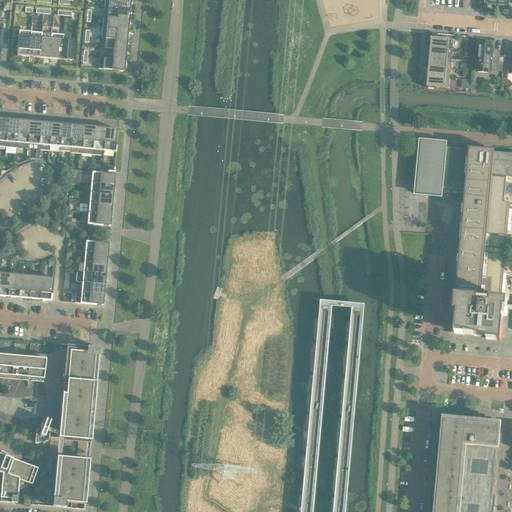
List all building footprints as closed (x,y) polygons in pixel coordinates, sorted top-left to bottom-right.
[(104,0),(104,7),(104,8),(129,10),(130,5),(130,3),(130,0),(104,0)] [(104,8),(103,18),(128,20),(129,15),(129,13),(129,10),(104,8)] [(103,18),(102,28),(127,30),(128,25),(128,23),(128,20),(103,18)] [(102,28),(101,38),(126,40),(127,35),(127,33),(127,30),(102,28)] [(19,31),(16,56),(28,57),(30,32),(19,31)] [(30,32),(28,57),(38,58),(41,33),(30,32)] [(41,33),(38,58),(49,59),(51,34),(41,33)] [(51,34),(49,59),(60,60),(62,35),(51,34)] [(62,35),(60,60),(71,61),(73,41),(63,40),(63,35),(62,35)] [(431,38),(430,48),(452,50),(453,40),(440,39),(440,36),(434,36),(434,38),(431,38)] [(100,47),(100,48),(125,50),(126,45),(126,43),(126,40),(101,38),(101,39),(105,39),(104,48),(100,47)] [(498,72),(499,56),(499,54),(492,53),(493,47),(490,47),(490,46),(481,45),(481,46),(478,46),(475,71),(477,71),(477,72),(489,73),(489,72),(498,73),(498,72)] [(100,48),(99,58),(125,61),(125,55),(125,53),(125,50),(100,48)] [(430,48),(429,58),(452,60),(452,50),(430,48)] [(99,58),(98,69),(102,70),(124,71),(124,66),(124,64),(125,61),(99,58)] [(429,58),(429,67),(451,69),(452,60),(429,58)] [(429,67),(428,77),(450,79),(451,69),(429,67)] [(428,77),(427,87),(449,89),(450,79),(428,77)] [(8,119),(5,147),(16,148),(19,120),(8,119)] [(19,120),(16,148),(27,149),(27,144),(29,121),(19,120)] [(29,121),(27,144),(38,145),(40,122),(29,121)] [(38,145),(38,150),(48,151),(49,146),(51,123),(40,122),(38,145)] [(51,123),(49,146),(60,147),(62,124),(51,123)] [(60,147),(59,151),(70,152),(73,125),(62,124),(60,147)] [(70,152),(70,153),(81,154),(83,126),(73,125),(70,152)] [(83,126),(81,154),(92,155),(94,127),(83,126)] [(94,127),(92,155),(103,156),(103,151),(105,128),(94,127)] [(105,128),(103,151),(116,152),(117,143),(115,143),(116,129),(105,128)] [(499,300),(505,236),(508,203),(504,202),(506,177),(511,177),(511,153),(481,151),(481,145),(420,140),(415,194),(435,196),(456,198),(467,200),(463,226),(462,226),(460,239),(462,239),(461,247),(460,247),(460,251),(461,251),(460,258),(459,258),(457,274),(459,274),(458,278),(457,279),(457,280),(456,281),(457,282),(457,283),(458,283),(457,290),(456,290),(455,297),(456,297),(454,334),(471,334),(471,333),(493,335),(492,341),(501,343),(503,309),(506,310),(507,300),(499,300)] [(113,185),(114,175),(91,172),(90,183),(113,185)] [(112,195),(113,185),(90,183),(90,193),(112,195)] [(111,206),(112,195),(90,193),(89,203),(111,206)] [(110,216),(111,206),(89,203),(88,214),(110,216)] [(110,226),(110,216),(88,214),(87,224),(110,226)] [(85,241),(84,252),(107,254),(108,243),(85,241)] [(84,252),(83,262),(106,264),(107,254),(84,252)] [(83,262),(82,273),(105,275),(106,264),(83,262)] [(77,272),(76,282),(81,283),(104,285),(105,275),(82,273),(77,272)] [(0,296),(7,297),(9,274),(0,273),(0,296)] [(18,298),(20,275),(9,274),(7,297),(18,298)] [(29,299),(31,276),(20,275),(18,298),(29,299)] [(39,300),(41,277),(31,276),(29,299),(39,300)] [(51,301),(53,278),(41,277),(39,300),(51,301)] [(81,283),(80,293),(103,295),(104,285),(81,283)] [(76,292),(75,303),(102,306),(103,295),(80,293),(76,292)] [(90,441),(95,383),(98,353),(89,353),(90,347),(0,338),(0,426),(22,428),(35,434),(35,443),(49,440),(49,437),(90,441)] [(488,511),(495,446),(497,446),(499,425),(444,420),(435,511),(488,511)] [(33,467),(12,460),(6,458),(7,455),(1,452),(0,453),(0,498),(16,500),(18,480),(27,484),(33,467)] [(84,504),(87,475),(88,460),(50,456),(46,501),(84,504)]
